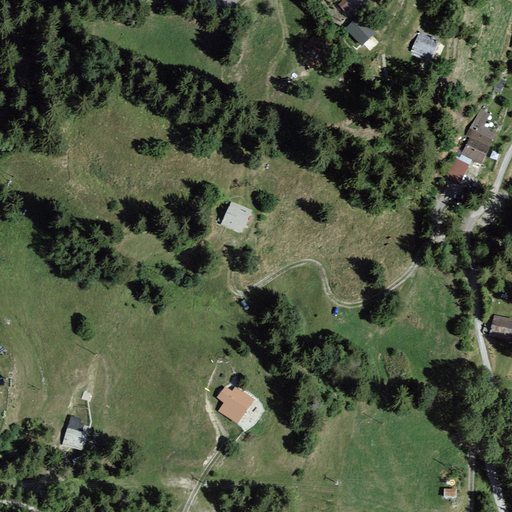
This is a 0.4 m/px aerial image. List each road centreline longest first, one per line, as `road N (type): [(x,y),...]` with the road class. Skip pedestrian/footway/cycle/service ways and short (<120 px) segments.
road 1 (track): [(511,149),(470,241),(491,478),(501,511)]
road 2 (track): [(473,284),(436,236),(403,279),(358,306),(332,301),(310,264),(237,293),(230,279),(235,246)]
road 3 (unclassified): [(27,0),(15,28),(20,83),(0,124)]
